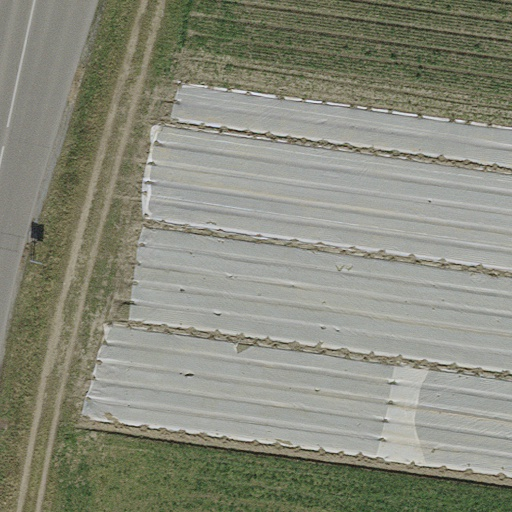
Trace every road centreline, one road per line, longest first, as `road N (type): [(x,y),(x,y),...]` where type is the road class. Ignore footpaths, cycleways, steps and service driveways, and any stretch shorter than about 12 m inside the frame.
road 1 (track): [(34,511),(78,266),(150,0)]
road 2 (tertiary): [(0,227),(47,0)]
